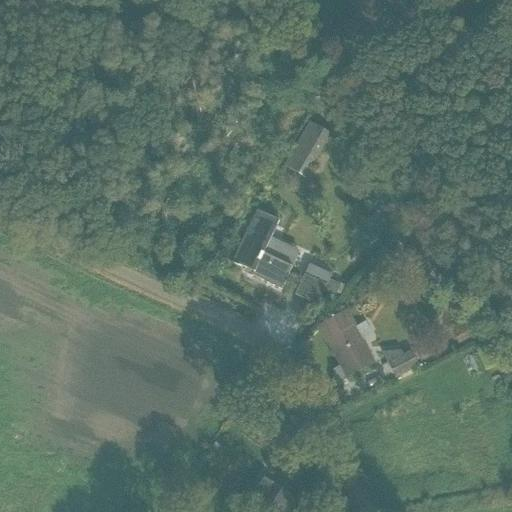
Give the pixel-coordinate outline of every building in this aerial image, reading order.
[(319,141),(323,133),(310,125),(280,178),(300,189),(324,145),(319,141)] [(225,258),(225,259),(253,273),(251,275),(281,290),(291,268),(271,258),(274,250),(267,247),(268,244),(278,222),(257,211),(246,233),(233,262),(225,258)] [(335,284),(332,291),(340,295),(344,288),(335,284)] [(353,326),(354,326),(346,311),(317,327),(340,367),(335,370),(340,380),(345,377),(346,378),(374,363),(353,326)] [(466,326),(454,332),(461,343),(472,337),(466,326)] [(395,379),(418,367),(410,351),(403,355),(401,351),(382,353),(395,379)] [(260,435),(279,410),(260,395),(241,421),(260,435)] [(253,511),(297,511),(303,503),(263,478),(245,507),(253,511)]
